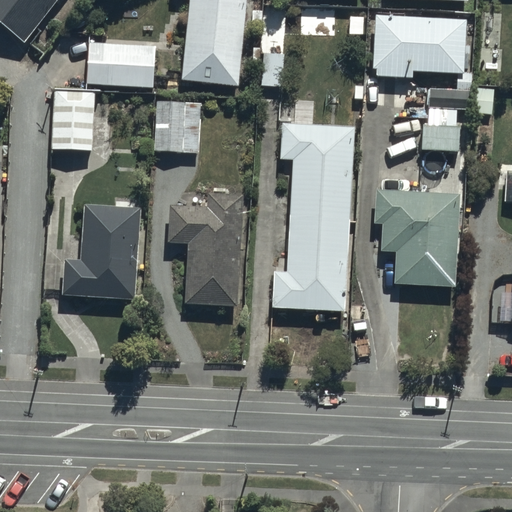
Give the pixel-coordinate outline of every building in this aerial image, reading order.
[(0,0),(0,21),(23,39),(53,0),(0,0)] [(187,0),(179,77),(236,82),(244,0),(187,0)] [(465,16),(374,12),(372,73),(411,75),(411,68),(462,70),(465,16)] [(154,43),(87,40),(85,82),(152,86),(154,43)] [(281,85),(283,52),(252,50),(249,83),(281,85)] [(92,89),(52,88),(51,147),(91,148),(92,89)] [(423,94),(422,161),(401,161),(400,175),(419,176),(419,180),(448,180),(449,149),(455,149),(457,96),(423,94)] [(200,100),(154,99),(153,149),(199,150),(200,100)] [(343,307),(351,125),(280,122),(279,157),(291,158),(287,255),(277,254),(276,269),(273,269),(271,304),(343,307)] [(373,220),(382,220),(381,248),(394,248),(393,281),(453,284),(457,190),(374,186),(373,220)] [(235,303),(240,192),(207,190),(206,203),(169,201),(167,241),(186,242),(184,300),(235,303)] [(61,257),(60,291),(133,295),(138,206),(82,203),(79,258),(61,257)]
